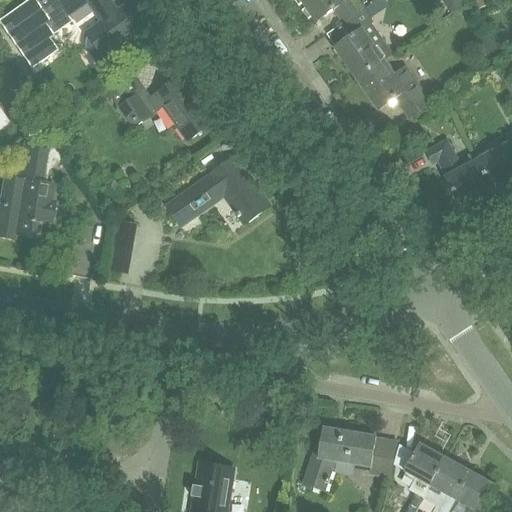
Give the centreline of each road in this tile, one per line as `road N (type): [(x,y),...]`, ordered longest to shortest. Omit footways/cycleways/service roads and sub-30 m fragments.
road 1 (residential): [(440,296),(231,0)]
road 2 (unclassified): [(507,401),(470,412),(316,385),(302,377),(291,337)]
road 3 (residential): [(180,334),(0,305)]
road 4 (residential): [(291,337),(388,317),(440,296)]
road 5 (unclassified): [(152,479),(0,458)]
road 6 (unclassified): [(152,479),(180,334)]
road 7 (tertiary): [(507,401),(440,296)]
